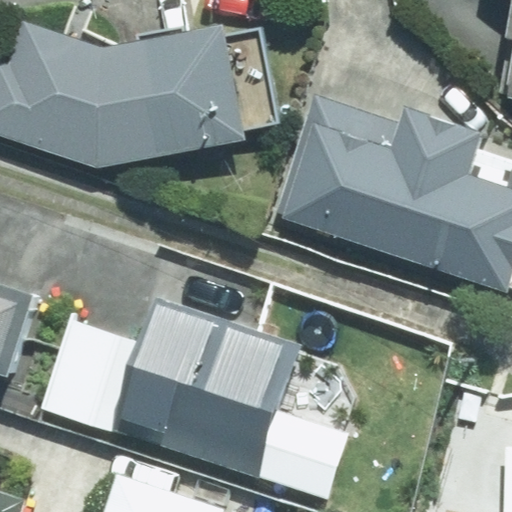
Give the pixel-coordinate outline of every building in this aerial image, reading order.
[(0,74),(0,129),(110,164),(259,134),(237,21),(119,44),(36,18),(22,62),(5,57),(0,74)] [(321,97),(285,209),(511,282),(511,158),(493,152),(501,128),(419,102),(411,126),(321,97)] [(0,373),(31,384),(65,280),(0,258),(0,373)] [(316,343),(171,296),(133,410),(188,428),(182,446),(337,497),(359,430),(294,409),(316,343)] [(123,428),(152,341),(79,317),(51,404),(123,428)] [(238,511),(242,501),(136,466),(121,511),(238,511)] [(40,511),(46,496),(0,480),(0,511),(40,511)]
